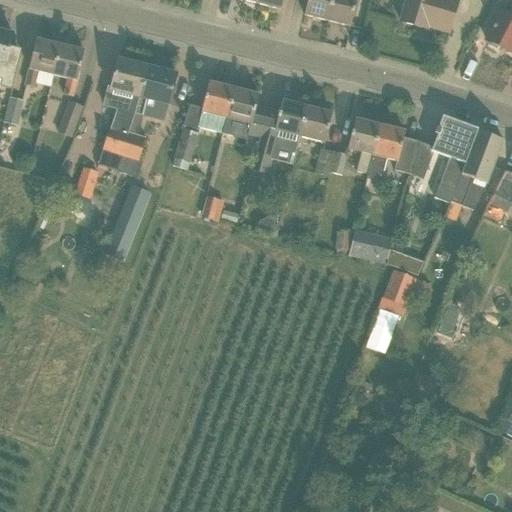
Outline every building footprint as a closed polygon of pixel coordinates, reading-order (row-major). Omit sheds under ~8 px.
[(257,0),(257,4),(281,10),(283,0),(257,0)] [(332,0),(308,0),(304,16),(327,22),(332,0)] [(332,0),(327,22),(350,27),(356,0),(332,0)] [(428,26),(450,32),(458,0),(402,0),(400,6),(405,7),(400,23),(427,30),(428,26)] [(511,0),(507,0),(486,41),(489,43),(488,46),(496,50),(499,48),(510,53),(511,49),(511,0)] [(0,86),(12,89),(18,66),(6,63),(13,34),(0,31),(0,79),(2,80),(0,86)] [(53,76),(60,46),(36,40),(25,86),(34,88),(38,72),(53,76)] [(73,98),(84,52),(60,46),(53,76),(67,79),(63,95),(73,98)] [(147,68),(118,60),(111,88),(107,87),(102,106),(135,114),(137,107),(147,68)] [(176,75),(147,68),(137,107),(135,114),(143,116),(165,122),(176,75)] [(226,119),(234,90),(209,83),(201,113),(197,128),(222,134),(226,119)] [(263,126),(252,123),(256,107),(256,105),(259,96),(234,90),(226,119),(251,125),(248,137),(260,140),(261,135),(263,126)] [(4,123),(16,126),(22,101),(10,98),(4,123)] [(299,138),(307,108),(282,102),(279,111),(279,113),(274,131),(277,132),(276,138),(273,138),(261,135),(260,140),(252,173),(268,176),(274,151),(292,155),(295,155),(299,138)] [(58,134),(71,138),(82,109),(69,104),(58,134)] [(307,108),(299,138),(324,144),(332,114),(307,108)] [(438,135),(433,148),(432,152),(449,158),(439,186),(435,197),(451,203),(455,192),(477,132),(477,131),(443,118),(438,130),(437,130),(435,134),(438,135)] [(347,150),(361,153),(356,172),(367,174),(367,178),(372,156),(380,126),(355,120),(347,150)] [(408,175),(417,142),(403,138),(405,133),(380,126),(372,156),(367,178),(381,181),(386,159),(396,162),(393,171),(408,175)] [(120,156),(127,134),(110,128),(102,150),(103,150),(98,166),(118,172),(123,157),(120,156)] [(188,172),(199,135),(183,130),(172,167),(188,172)] [(473,211),(487,185),(503,142),(477,132),(455,192),(451,203),(462,207),(473,211)] [(145,140),(127,134),(120,156),(123,157),(118,172),(137,179),(143,162),(138,160),(145,140)] [(329,173),(334,152),(320,149),(315,174),(328,177),(329,173)] [(334,152),(329,173),(331,173),(323,213),(333,216),(347,155),(334,152)] [(98,173),(83,168),(75,192),(90,196),(98,173)] [(511,175),(506,173),(490,205),(507,213),(511,203),(511,175)] [(123,260),(150,195),(131,188),(105,252),(123,260)] [(201,217),(213,220),(218,200),(206,197),(201,217)] [(223,211),(221,220),(236,224),(238,215),(223,211)] [(362,259),(368,234),(355,230),(348,256),(362,259)] [(335,250),(337,250),(345,251),(346,252),(348,252),(350,236),(337,234),(335,250)] [(422,263),(412,259),(407,273),(417,277),(422,263)] [(392,269),(382,299),(406,308),(417,278),(392,269)] [(458,307),(448,303),(437,333),(452,339),(462,316),(456,313),(458,307)] [(368,392),(370,385),(358,382),(356,389),(368,392)] [(358,411),(350,408),(346,417),(356,421),(359,411),(358,411)] [(511,412),(507,421),(506,421),(500,431),(511,437),(511,412)] [(395,511),(400,511),(407,498),(391,490),(383,506),(395,511)]
